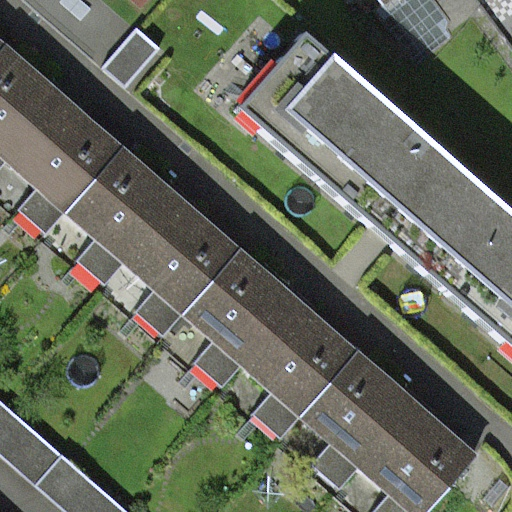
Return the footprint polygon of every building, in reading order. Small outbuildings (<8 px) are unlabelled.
[(451,24),(432,0),(376,0),(380,4),(371,11),(414,68),(453,38),(445,28),(451,24)] [(511,223),(297,38),(231,114),(376,239),(511,356),(511,223)] [(44,237),(65,212),(115,155),(63,110),(49,97),(0,55),(0,169),(7,161),(38,186),(15,213),(44,237)] [(161,339),(182,314),(232,256),(180,211),(168,201),(115,155),(65,212),(96,239),(74,264),(102,288),(124,263),(154,289),(132,315),(161,339)] [(279,440),(300,416),(350,359),(298,314),(283,301),(232,256),(182,314),(213,340),(191,366),(220,390),(241,365),(272,391),(251,416),(279,440)] [(426,511),(470,463),(413,414),(402,404),(350,359),(300,416),(331,442),(308,468),(336,492),(359,466),(389,493),(372,511),(426,511)] [(123,511),(0,404),(0,458),(61,511),(123,511)]
